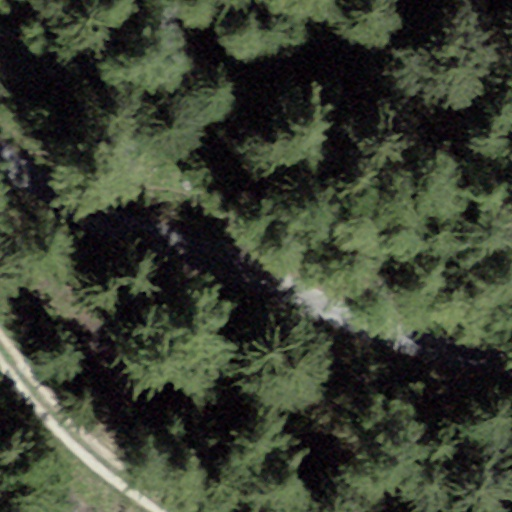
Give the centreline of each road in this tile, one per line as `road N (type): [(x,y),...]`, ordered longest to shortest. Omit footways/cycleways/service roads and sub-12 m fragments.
road 1 (unclassified): [(0,160),(61,198),(245,267),(358,325),(511,367)]
road 2 (track): [(0,343),(68,431),(169,511)]
